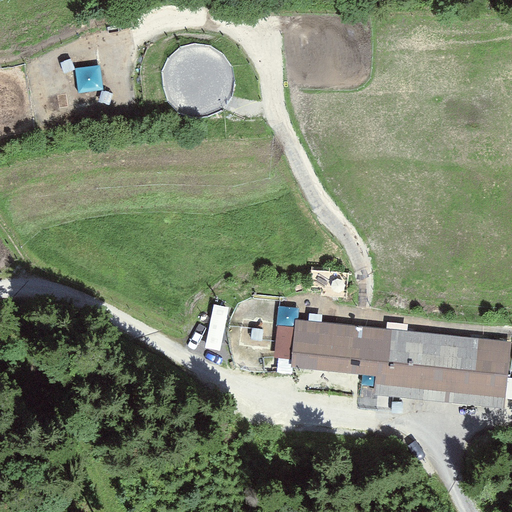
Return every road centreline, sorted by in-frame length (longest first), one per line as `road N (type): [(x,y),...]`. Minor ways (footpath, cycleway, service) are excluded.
road 1 (track): [(440,464),(382,428),(287,406),(52,287),(0,289)]
road 2 (track): [(464,511),(440,464),(451,442),(511,413)]
